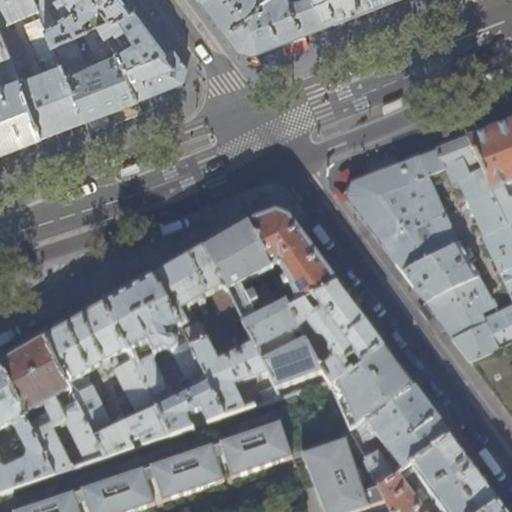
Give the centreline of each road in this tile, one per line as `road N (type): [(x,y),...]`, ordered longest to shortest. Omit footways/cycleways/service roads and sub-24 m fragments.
road 1 (tertiary): [(288,161),(511,467)]
road 2 (primary): [(0,270),(288,161)]
road 3 (primary): [(511,6),(248,112)]
road 4 (primary): [(248,112),(0,206)]
road 5 (primary): [(288,161),(511,72)]
road 6 (tertiary): [(164,0),(248,112)]
